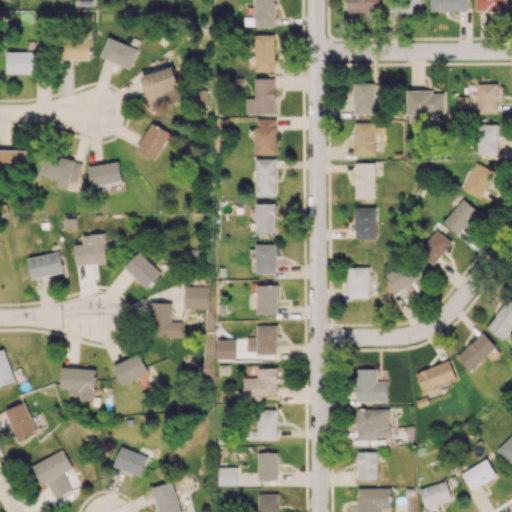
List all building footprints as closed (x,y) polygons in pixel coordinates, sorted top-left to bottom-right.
[(253,0),(254,17),(244,17),(244,27),(275,26),(274,0),(253,0)] [(346,0),(347,12),(379,11),(378,0),(346,0)] [(389,0),(390,13),(420,11),(419,0),(389,0)] [(467,10),(467,0),(430,0),(430,11),(467,10)] [(475,0),(475,11),(505,11),(505,0),(475,0)] [(255,71),(275,70),(274,33),(254,33),(255,71)] [(56,40),(57,59),(90,58),(90,38),(56,40)] [(131,67),(138,47),(107,38),(101,58),(131,67)] [(6,52),(7,73),(38,72),(38,51),(6,52)] [(141,75),(150,109),(181,100),(172,66),(141,75)] [(245,113),(274,114),(274,78),(255,77),(254,98),(246,97),(245,113)] [(375,114),(374,83),(353,83),(354,114),(375,114)] [(478,113),(498,112),(498,83),(478,83),(478,113)] [(407,114),(444,115),(445,91),(408,90),(407,114)] [(256,154),(276,154),(276,118),(255,118),(256,154)] [(374,156),(375,122),(354,121),(354,156),(374,156)] [(136,149),(155,160),(169,132),(150,122),(136,149)] [(477,153),(498,154),(498,124),(478,124),(477,153)] [(0,169),(0,170),(26,170),(26,150),(0,149),(0,169)] [(40,173),(59,177),(57,186),(68,189),(69,182),(76,183),(81,161),(45,153),(40,173)] [(275,158),(255,158),(256,196),(276,195),(275,158)] [(89,166),(91,186),(121,181),(119,161),(89,166)] [(462,190),(481,198),(494,169),(476,161),(462,190)] [(374,163),(354,163),(355,198),(374,198),(374,163)] [(477,212),(462,199),(443,221),(458,234),(477,212)] [(256,233),(276,232),(276,202),(255,202),(256,233)] [(355,239),(376,239),(376,206),(354,207),(355,239)] [(433,264),(452,243),(437,229),(418,250),(433,264)] [(82,244),(74,244),(76,265),(106,262),(104,233),(81,235),(82,244)] [(256,273),(276,273),(276,243),(256,243),(256,273)] [(32,279),(63,272),(59,251),(27,258),(32,279)] [(146,288),(161,272),(138,251),(123,267),(146,288)] [(396,292),(420,278),(409,259),(385,274),(396,292)] [(349,298),(369,297),(368,267),(348,267),(349,298)] [(183,308),(206,308),(207,286),(183,285),(183,308)] [(257,314),(277,314),(277,285),(256,285),(257,314)] [(486,327),(503,339),(511,327),(511,301),(508,298),(486,327)] [(182,321),(171,321),(171,302),(150,301),(149,335),(181,336),(182,321)] [(277,353),(277,325),(257,324),(256,336),(247,336),(247,353),(277,353)] [(456,356),(469,370),(496,346),(483,332),(456,356)] [(235,359),(236,339),(216,339),(216,359),(235,359)] [(0,349),(0,385),(15,381),(4,349),(0,349)] [(141,388),(153,383),(139,353),(113,365),(122,385),(136,378),(141,388)] [(416,371),(422,390),(456,379),(450,360),(416,371)] [(60,391),(78,392),(78,400),(93,401),(95,369),(61,367),(60,391)] [(276,367),(257,368),(257,377),(244,377),(245,397),(277,397),(276,367)] [(388,401),(387,381),(376,381),(376,368),(356,368),(356,402),(388,401)] [(5,409),(16,439),(35,432),(25,402),(5,409)] [(389,408),(356,408),(357,439),(390,438),(389,408)] [(277,439),(277,409),(257,409),(258,439),(277,439)] [(511,434),(496,449),(510,464),(511,462),(511,434)] [(148,456),(120,446),(113,466),(140,476),(148,456)] [(32,463),(41,485),(47,482),(54,498),(70,491),(63,472),(71,469),(64,450),(32,463)] [(258,480),(277,479),(277,451),(258,452),(258,480)] [(377,479),(377,451),(357,451),(357,479),(377,479)] [(461,472),(470,490),(496,475),(487,458),(461,472)] [(236,485),(237,467),(219,467),(219,485),(236,485)] [(419,488),(425,508),(451,500),(445,480),(419,488)] [(157,511),(179,511),(173,481),(152,486),(157,511)] [(356,511),(377,511),(378,509),(391,509),(391,487),(356,488),(356,511)] [(257,494),(257,511),(277,511),(277,493),(257,494)]
